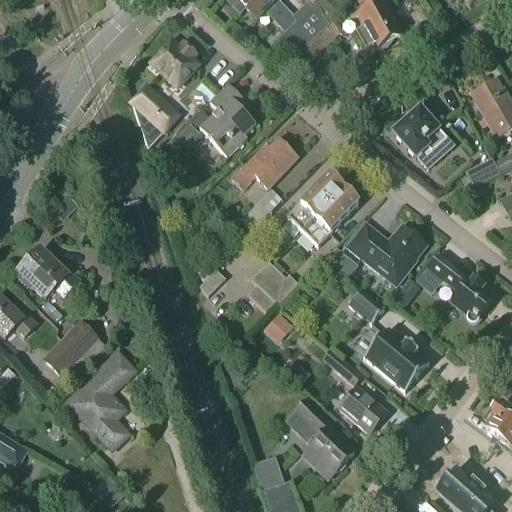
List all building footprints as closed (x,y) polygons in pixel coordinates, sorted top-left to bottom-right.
[(221,0),(239,17),(245,11),(256,23),(265,14),(286,37),(277,45),(278,46),(278,45),(292,60),(292,61),(293,62),(297,58),(307,68),(308,67),(308,66),(335,41),(316,8),(312,12),(308,8),(294,21),(277,4),(281,1),(279,0),(221,0)] [(362,0),(363,1),(350,7),(364,31),(356,35),(368,57),(376,52),(378,52),(379,53),(386,53),(391,46),(390,45),(401,39),(388,16),(391,14),(387,6),(384,8),(378,0),(362,0)] [(170,48),(151,68),(177,91),(195,71),(188,65),(194,59),(182,48),(176,54),(170,48)] [(494,86),(472,98),(496,141),(511,132),(511,113),(501,94),(499,95),(494,86)] [(169,109),(183,120),(201,99),(187,88),(169,109)] [(217,116),(198,134),(225,162),(245,143),(243,140),(254,129),(238,112),(244,106),(227,89),(208,107),(217,116)] [(147,155),(177,122),(145,92),(131,108),(147,155)] [(419,114),(392,138),(414,163),(426,153),(431,157),(445,144),(419,114)] [(199,118),(190,126),(196,131),(204,123),(199,118)] [(244,170),(229,185),(240,196),(245,190),(254,181),(266,193),(295,162),(277,145),(269,154),(265,151),(246,171),(244,170)] [(511,155),(494,166),(500,177),(511,170),(511,155)] [(466,178),(471,188),(472,190),(497,178),(491,165),(466,178)] [(299,208),(285,222),(316,252),(330,238),(330,237),(357,209),(327,181),(300,208),(299,208)] [(270,194),(247,218),(256,227),(279,203),(270,194)] [(511,198),(500,205),(509,221),(511,219),(511,198)] [(168,206),(167,212),(170,217),(176,218),(181,215),(182,209),(179,204),(173,203),(168,206)] [(364,228),(346,252),(395,291),(415,266),(413,264),(424,250),(420,247),(423,244),(411,235),(408,238),(400,232),(388,247),(364,228)] [(17,277),(14,280),(26,292),(29,289),(44,304),(54,294),(62,302),(77,287),(62,272),(60,275),(39,254),(17,277)] [(332,256),(322,265),(335,275),(343,265),(332,256)] [(437,259),(422,278),(437,290),(441,284),(456,296),(449,305),(467,319),(465,321),(465,324),(467,327),(470,328),(473,328),(476,326),(491,306),(481,298),(485,293),(471,283),(470,284),(437,259)] [(255,290),(245,299),(264,318),(274,308),(276,311),(297,289),(287,280),(284,283),(267,266),(249,284),(255,290)] [(215,274),(198,292),(207,301),(224,283),(215,274)] [(382,313),(382,314),(359,296),(348,310),(370,328),(369,329),(370,330),(383,314),(382,313)] [(0,339),(6,345),(16,335),(23,342),(35,329),(15,309),(10,314),(0,303),(0,339)] [(288,330),(277,319),(263,334),(274,345),(288,330)] [(81,325),(71,335),(61,346),(78,363),(98,342),(81,325)] [(403,397),(404,398),(428,368),(427,368),(426,368),(414,359),(415,358),(416,359),(417,357),(404,347),(403,348),(404,349),(404,350),(387,336),(388,335),(387,334),(362,364),(363,365),(364,364),(403,396),(403,397)] [(99,344),(81,363),(90,371),(108,353),(99,344)] [(78,363),(61,346),(43,364),(61,381),(78,363)] [(241,346),(232,354),(245,368),(254,360),(241,346)] [(100,378),(67,410),(111,456),(129,440),(115,425),(125,416),(110,400),(134,376),(116,357),(97,375),(100,378)] [(338,363),(330,373),(352,390),(360,381),(338,363)] [(6,372),(0,378),(0,386),(3,390),(13,379),(6,372)] [(355,392),(337,414),(368,440),(386,418),(355,392)] [(302,404),(291,416),(317,439),(299,458),(326,485),(333,477),(334,478),(336,475),(339,475),(344,470),(344,467),(353,457),(328,434),(330,431),(302,404)] [(490,425),(483,435),(511,456),(511,417),(501,409),(499,411),(495,412),(495,411),(490,419),(491,423),(490,425)] [(0,438),(0,459),(18,471),(28,456),(0,438)] [(260,451),(239,458),(248,483),(269,475),(260,451)] [(488,511),(492,508),(481,499),(483,496),(472,486),(469,490),(461,483),(453,475),(436,495),(452,510),(453,510),(455,511),(454,511),(488,511)] [(94,495),(109,511),(111,511),(125,500),(108,482),(94,495)]
